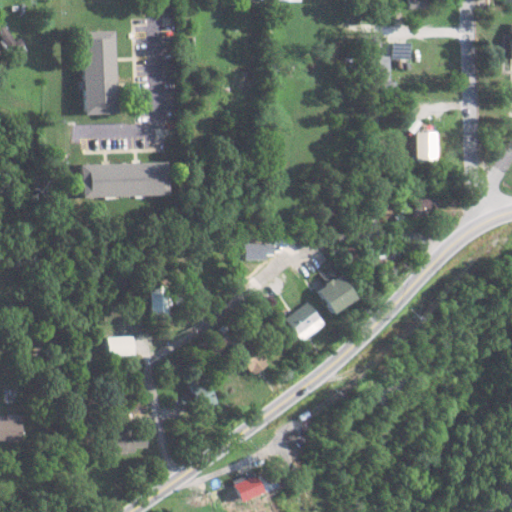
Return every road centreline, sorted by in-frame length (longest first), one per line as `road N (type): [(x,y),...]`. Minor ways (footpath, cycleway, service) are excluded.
road 1 (tertiary): [(125,511),(309,380),(462,234),(511,210)]
road 2 (residential): [(439,253),(404,237),(319,244),(278,265),(162,355),(153,386),(173,482)]
road 3 (residential): [(483,219),(473,185),(466,0)]
